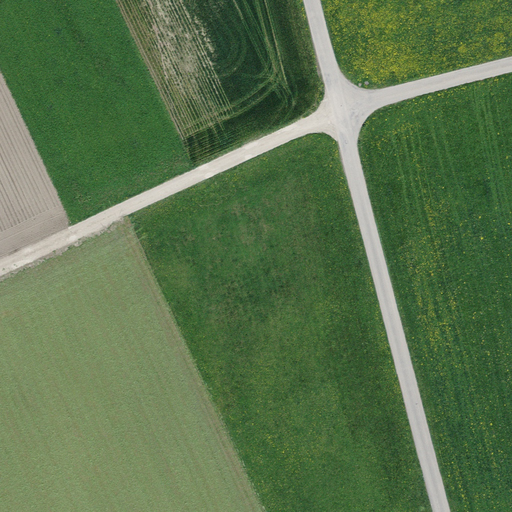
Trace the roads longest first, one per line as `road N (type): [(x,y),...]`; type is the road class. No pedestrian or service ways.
road 1 (unclassified): [(338,110),(440,511)]
road 2 (track): [(338,110),(0,270)]
road 3 (unclassified): [(511,68),(338,110)]
